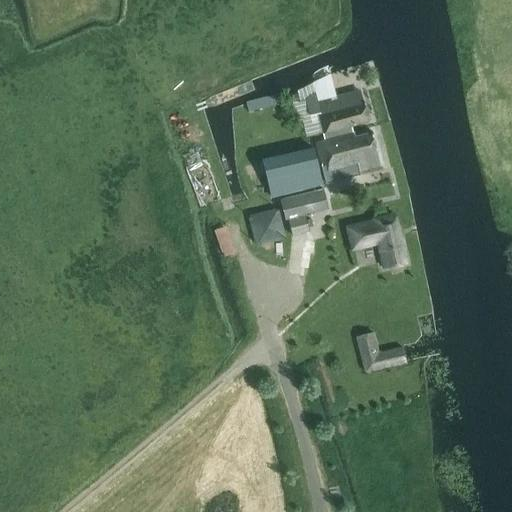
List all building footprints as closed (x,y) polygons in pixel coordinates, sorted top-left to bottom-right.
[(358,91),(317,101),(313,87),(297,91),(299,99),(291,101),(296,120),(301,119),(305,136),(368,120),(363,101),(361,101),(358,91)] [(380,165),(371,132),(355,136),(353,133),(317,142),(327,183),(360,174),(360,171),(380,165)] [(322,184),(313,147),(262,159),(271,196),(322,184)] [(280,200),(283,212),(326,202),(323,188),(280,200)] [(328,208),(326,202),(283,212),(285,219),(288,218),(292,234),(309,230),(306,214),(328,208)] [(245,219),(252,248),(275,243),(268,213),(245,219)] [(405,262),(394,213),(373,218),(373,221),(347,227),(352,249),(378,243),(384,267),(405,262)] [(221,233),(226,256),(238,254),(232,231),(221,233)] [(210,259),(224,256),(220,238),(206,241),(210,259)] [(366,371),(406,361),(402,347),(378,352),(374,332),(358,336),(366,371)]
